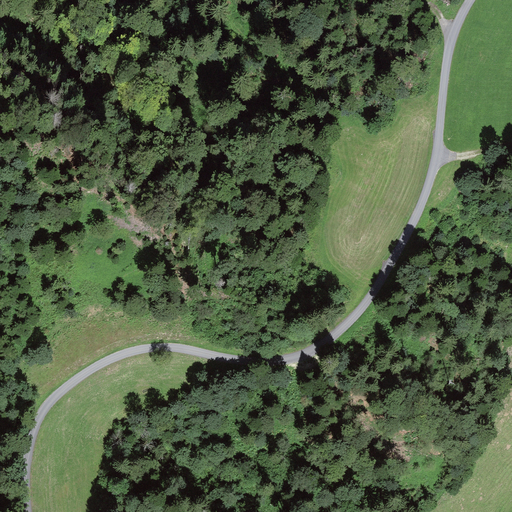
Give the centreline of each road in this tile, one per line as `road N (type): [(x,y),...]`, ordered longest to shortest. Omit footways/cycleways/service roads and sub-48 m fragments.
road 1 (track): [(436,155),(415,217),(369,299),(313,349),(256,361),(145,348),(91,368),(56,395),(41,413),(26,460),(27,511)]
road 2 (track): [(469,0),(446,62),(436,155)]
